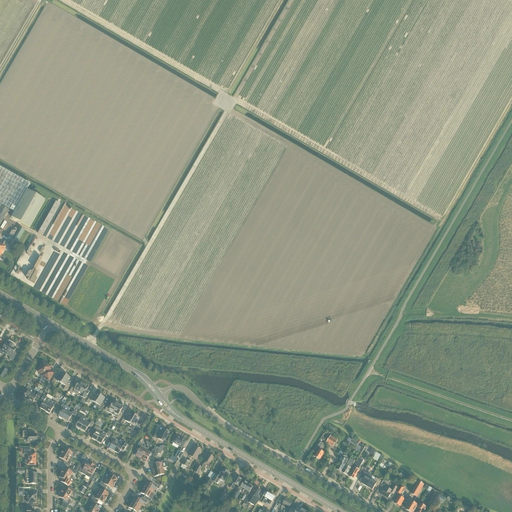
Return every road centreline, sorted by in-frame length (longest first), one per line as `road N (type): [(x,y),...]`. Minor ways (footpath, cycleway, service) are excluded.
road 1 (track): [(229,104),(88,345)]
road 2 (unclassified): [(373,511),(220,422),(184,389),(158,396)]
road 3 (tertiary): [(341,511),(183,419),(158,396)]
road 4 (tertiary): [(158,396),(135,372),(49,322)]
road 5 (residential): [(149,406),(39,340)]
road 6 (residential): [(115,511),(132,471),(62,431)]
